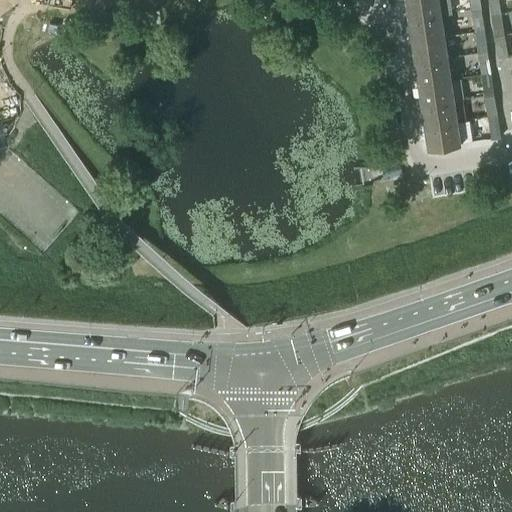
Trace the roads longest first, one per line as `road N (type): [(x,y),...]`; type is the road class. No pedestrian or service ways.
road 1 (residential): [(511,149),(417,163),(391,20),(363,0)]
road 2 (secondary): [(258,367),(342,349),(511,288)]
road 3 (secondary): [(258,367),(0,347)]
road 4 (secondary): [(265,511),(258,367)]
